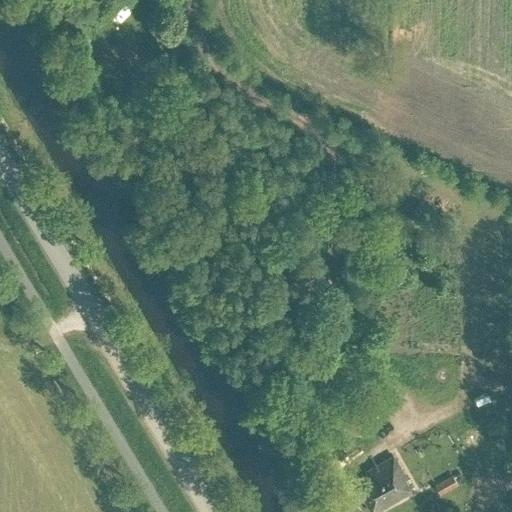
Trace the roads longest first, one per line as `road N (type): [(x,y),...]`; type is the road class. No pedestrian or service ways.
road 1 (track): [(195,0),(205,41),(244,89),(411,167),(465,207),(473,243),(465,396)]
road 2 (tertiary): [(211,511),(0,157)]
